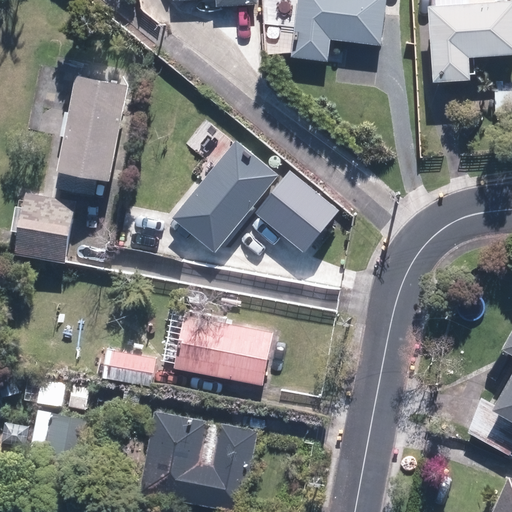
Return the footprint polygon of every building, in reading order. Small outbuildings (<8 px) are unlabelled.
[(382,0),(297,0),(292,56),(326,59),(328,38),(378,43),(382,0)] [(511,0),(501,0),(428,6),(433,81),(469,78),(468,57),(511,53),(511,0)] [(137,77),(88,67),(68,163),(117,173),(137,77)] [(281,177),(237,139),(171,215),(215,252),(281,177)] [(339,213),(290,171),(255,211),(304,253),(339,213)] [(84,206),(27,199),(20,254),(77,261),(84,206)] [(168,241),(172,205),(135,202),(132,237),(168,241)] [(270,378),(280,329),(178,307),(167,357),(270,378)] [(511,417),(511,330),(503,348),(511,352),(511,376),(495,408),(511,417)] [(105,374),(157,383),(162,355),(110,347),(105,374)] [(24,380),(22,400),(48,402),(49,382),(24,380)] [(215,416),(163,406),(147,490),(249,510),(265,425),(229,418),(222,459),(207,456),(215,416)] [(97,417),(57,410),(47,473),(87,479),(97,417)] [(511,511),(511,487),(500,511),(511,511)]
